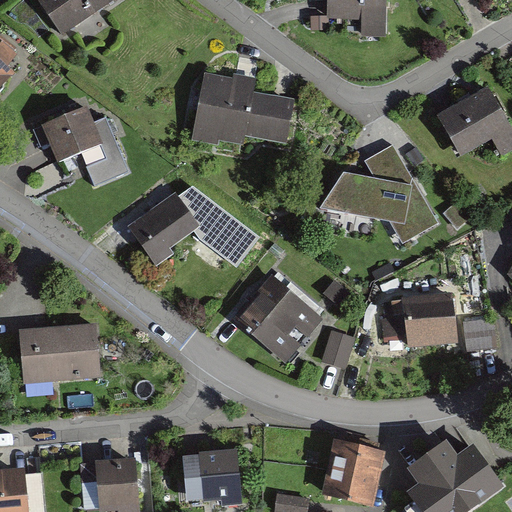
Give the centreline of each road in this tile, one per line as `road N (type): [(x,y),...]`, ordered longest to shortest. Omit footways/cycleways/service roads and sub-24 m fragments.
road 1 (residential): [(215,0),(334,88),(366,100),(397,93),(511,27)]
road 2 (residential): [(227,370),(333,411),(438,408),(511,384)]
road 3 (residential): [(0,198),(72,245),(227,370)]
road 4 (residential): [(0,437),(180,414),(227,370)]
